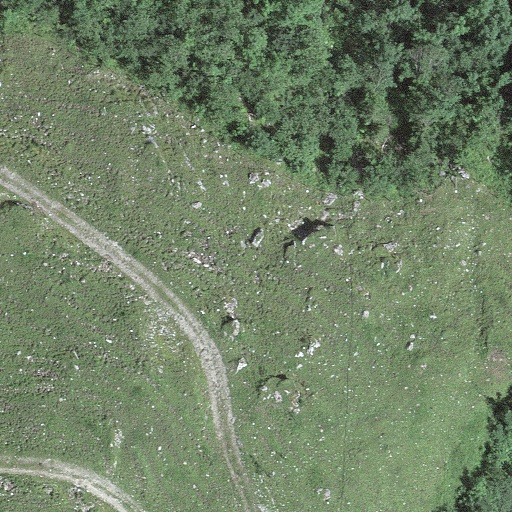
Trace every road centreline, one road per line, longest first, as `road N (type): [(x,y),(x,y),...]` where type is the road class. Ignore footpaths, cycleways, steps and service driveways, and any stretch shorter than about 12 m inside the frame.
road 1 (track): [(33,199),(116,252),(199,332),(252,511)]
road 2 (track): [(134,511),(69,471),(0,463)]
